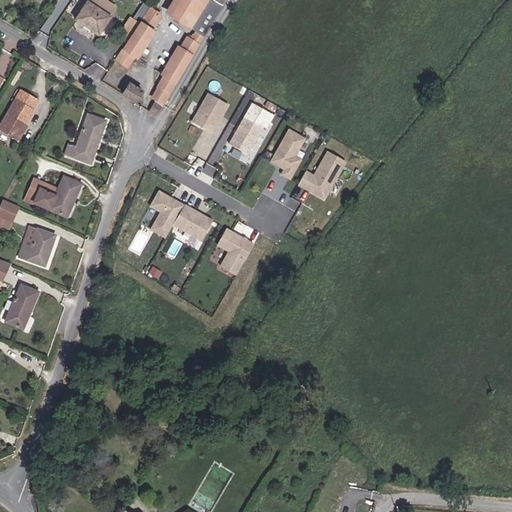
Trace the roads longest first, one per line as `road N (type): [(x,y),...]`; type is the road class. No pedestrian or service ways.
road 1 (residential): [(130,148),(29,461),(10,492)]
road 2 (residential): [(0,26),(122,106),(137,125),(130,148)]
road 3 (residential): [(130,148),(253,215),(272,217)]
road 4 (unknown): [(137,125),(226,0)]
